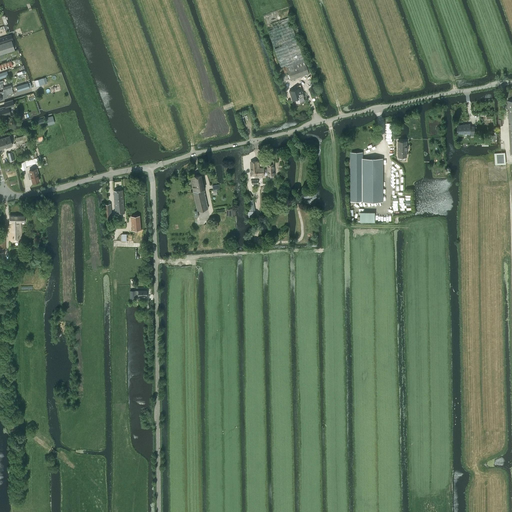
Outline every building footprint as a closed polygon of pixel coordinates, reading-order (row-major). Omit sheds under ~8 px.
[(268,31),(281,67),(285,65),(286,66),(304,60),(289,17),(272,24),(274,29),(268,31)] [(0,43),(0,54),(14,50),(11,40),(0,43)] [(291,80),(309,73),(304,60),(286,66),(291,80)] [(27,83),(16,86),(17,91),(29,88),(27,83)] [(293,100),(295,99),(296,103),(304,100),(303,96),(304,96),(301,87),(290,91),(289,92),(290,94),(291,95),(293,100)] [(5,116),(6,115),(10,114),(8,107),(14,106),(12,100),(4,102),(5,106),(0,107),(0,116),(2,116),(3,117),(5,116)] [(46,117),(48,125),(54,123),(52,116),(46,117)] [(465,125),(457,125),(457,133),(470,133),(470,135),(474,135),(474,127),(470,127),(470,124),(465,124),(465,125)] [(12,145),(11,142),(9,136),(0,138),(0,148),(12,145)] [(406,142),(399,142),(398,142),(398,157),(406,157),(406,151),(408,151),(408,146),(406,146),(406,142)] [(362,152),(350,152),(350,201),(362,201),(362,173),(383,173),(383,158),(362,158),(362,152)] [(495,165),(505,164),(505,152),(494,153),(495,165)] [(32,159),(28,160),(19,162),(21,170),(26,169),(26,166),(36,163),(39,162),(38,157),(32,159)] [(257,161),(251,161),(251,175),(264,174),(264,172),(267,172),(267,176),(274,175),(275,175),(274,164),(267,164),(267,165),(267,169),(263,170),(263,168),(259,169),(259,164),(258,162),(257,162),(257,161)] [(33,182),(38,181),(36,173),(37,173),(36,169),(30,171),(33,182)] [(208,208),(201,174),(191,176),(197,210),(208,208)] [(113,191),(115,213),(125,212),(123,190),(113,191)] [(375,212),(360,212),(360,221),(374,222),(375,212)] [(140,215),(131,216),(132,230),(141,229),(140,215)] [(24,216),(9,216),(9,241),(21,241),(21,229),(21,226),(21,221),(24,221),(24,216)] [(147,290),(140,290),(138,290),(135,290),(130,290),(130,300),(136,299),(136,296),(138,296),(147,296),(147,290)]
